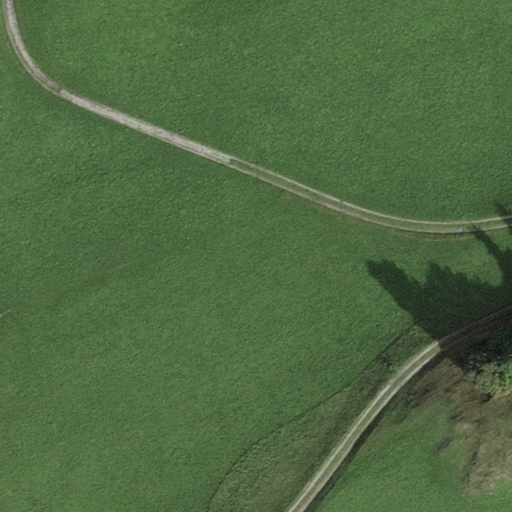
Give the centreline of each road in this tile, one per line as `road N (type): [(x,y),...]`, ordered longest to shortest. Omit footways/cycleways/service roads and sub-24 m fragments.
road 1 (track): [(511,220),(452,229),(369,216),(93,108),(36,74),(14,39),(8,0)]
road 2 (track): [(295,511),(407,372),(511,313)]
